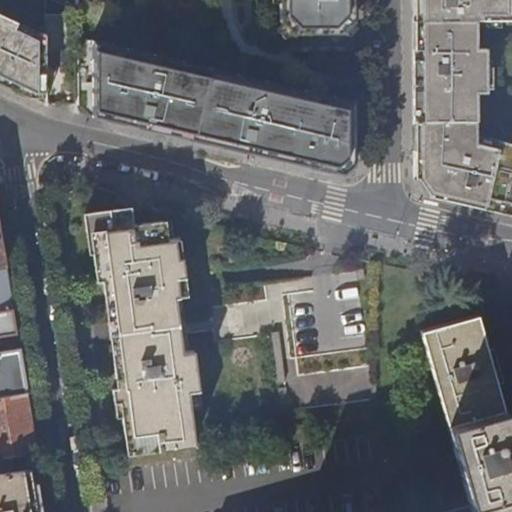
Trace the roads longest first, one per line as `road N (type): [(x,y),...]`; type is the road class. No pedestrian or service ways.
road 1 (residential): [(13,122),(76,511)]
road 2 (tertiary): [(13,122),(389,218)]
road 3 (residential): [(389,218),(388,0)]
road 4 (unknown): [(362,79),(312,66),(261,35),(242,0)]
road 5 (tertiary): [(389,218),(511,246)]
